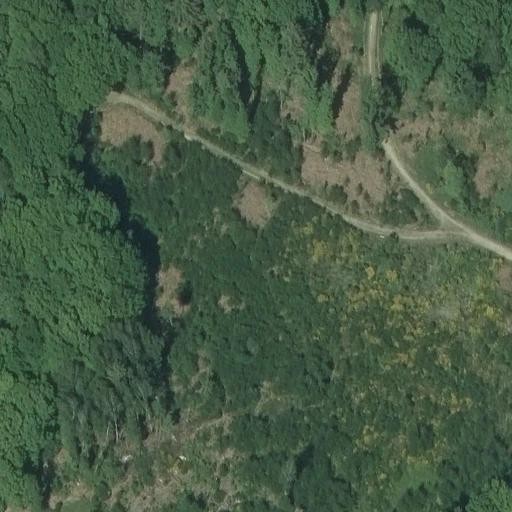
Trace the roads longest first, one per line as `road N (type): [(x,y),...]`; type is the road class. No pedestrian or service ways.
road 1 (track): [(511,256),(465,236),(373,232),(103,85)]
road 2 (unknown): [(0,348),(39,258),(59,170),(103,85)]
road 3 (track): [(465,236),(403,177),(384,143),(367,43),(375,0)]
